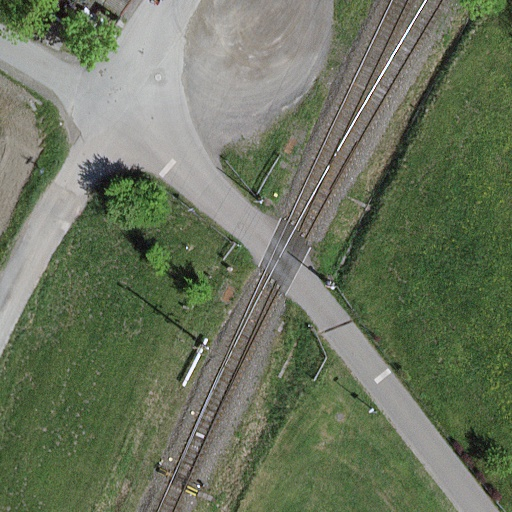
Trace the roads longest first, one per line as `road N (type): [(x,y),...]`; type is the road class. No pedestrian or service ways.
road 1 (residential): [(119,112),(286,261),(480,511)]
road 2 (track): [(119,112),(0,319)]
road 3 (unclassified): [(185,0),(119,112)]
